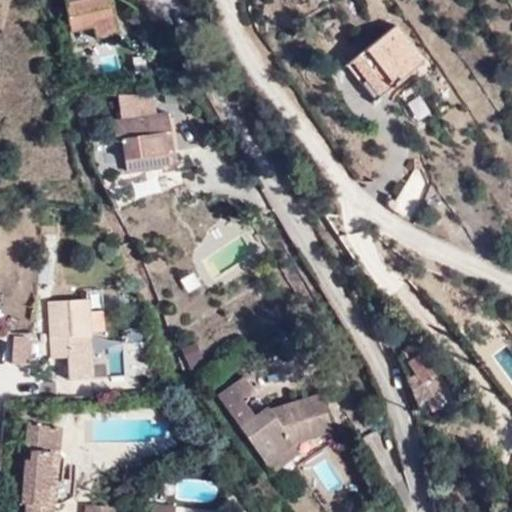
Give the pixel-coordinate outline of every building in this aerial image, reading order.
[(120,0),(94,0),(82,2),(76,5),(82,45),(103,41),(106,54),(127,49),(120,0)] [(162,44),(149,52),(168,82),(180,75),(162,44)] [(407,45),(359,85),(389,118),(437,77),(407,45)] [(150,189),(196,179),(193,166),(187,167),(183,146),(189,145),(185,128),(174,131),(170,112),(135,114),(140,138),(132,139),(136,161),(144,160),(150,189)] [(187,167),(193,166),(189,145),(183,146),(187,167)] [(394,208),(410,217),(429,183),(413,174),(394,208)] [(183,291),(198,286),(193,270),(178,275),(183,291)] [(10,335),(9,362),(25,363),(27,336),(10,335)] [(93,356),(53,358),(55,410),(80,409),(79,388),(94,389),(93,356)] [(408,423),(414,458),(416,456),(444,438),(419,390),(402,397),(408,423)] [(220,415),(230,431),(246,422),(260,413),(250,398),(220,415)] [(246,422),(230,431),(264,484),(289,467),(332,456),(324,417),(253,434),(246,422)] [(19,464),(17,489),(49,492),(49,466),(19,464)] [(289,467),(264,484),(268,491),(293,476),(289,467)] [(49,492),(17,489),(15,511),(59,511),(60,493),(49,492)] [(113,511),(113,503),(81,503),(81,511),(113,511)]
